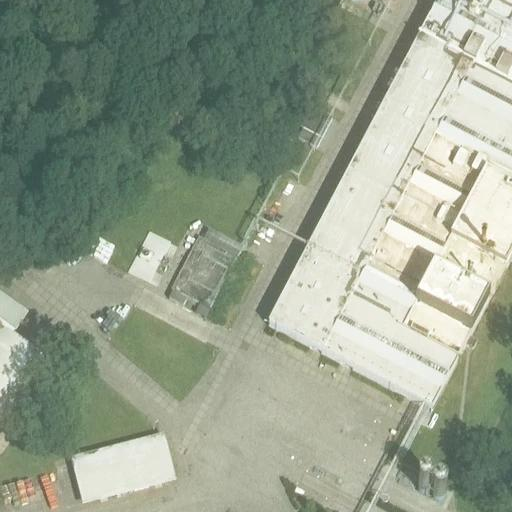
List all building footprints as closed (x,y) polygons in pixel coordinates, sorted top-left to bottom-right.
[(511,0),(440,0),(392,91),(386,104),(347,178),(307,253),(301,264),(268,328),(309,349),(323,357),(339,365),(353,372),(403,398),(432,413),(466,348),(473,351),(477,343),(470,339),(511,263),(511,0)] [(299,70),(287,92),(315,107),(328,86),(299,70)] [(298,141),(316,150),(332,118),(314,109),(298,141)] [(149,234),(128,273),(128,274),(156,288),(177,249),(149,234)] [(210,312),(240,254),(207,236),(204,241),(199,238),(171,292),(210,312)] [(172,294),(169,301),(183,308),(187,301),(172,294)] [(0,431),(14,412),(46,366),(48,364),(47,363),(13,339),(0,329),(0,431)] [(81,468),(79,460),(78,460),(88,499),(166,479),(158,448),(81,468)] [(431,490),(432,489),(431,487),(431,486),(430,485),(430,484),(428,483),(427,482),(426,482),(425,482),(423,482),(422,482),(421,483),(419,484),(419,485),(418,486),(418,487),(417,489),(418,490),(418,491),(419,493),(420,494),(421,495),(422,495),(423,496),(425,496),(426,496),(427,495),(428,495),(430,494),(430,493),(431,491),(431,490)] [(445,497),(446,496),(445,495),(445,493),(444,492),(443,491),(442,490),(441,490),(440,489),(438,489),(437,489),(436,490),(435,490),(434,491),(433,492),(432,494),(432,495),(432,496),(432,498),(432,499),(433,500),(434,501),(435,502),(436,503),(438,503),(439,503),(440,503),(442,502),(443,502),(444,501),(445,500),(445,498),(445,497)]
